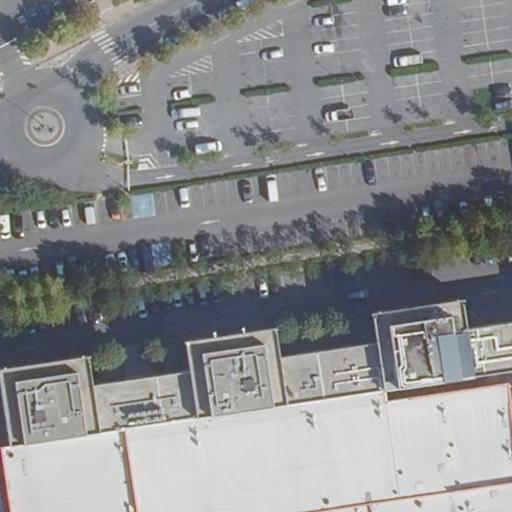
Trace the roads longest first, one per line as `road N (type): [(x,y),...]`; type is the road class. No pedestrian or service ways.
road 1 (residential): [(1,118),(3,140),(18,161),(43,169),(68,162),(87,128),(82,105),(65,88)]
road 2 (residential): [(199,0),(109,46),(65,88)]
